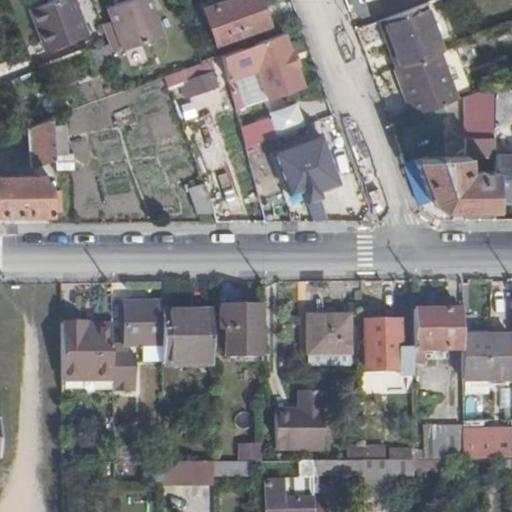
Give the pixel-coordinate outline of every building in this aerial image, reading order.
[(25,0),(45,51),(86,36),(72,0),(25,0)] [(112,22),(101,25),(108,44),(111,51),(121,47),(121,49),(161,36),(147,0),(129,0),(107,8),(112,22)] [(258,0),(231,0),(206,9),(218,43),(268,25),(258,0)] [(425,5),(383,21),(400,68),(438,54),(442,52),(425,5)] [(378,23),(394,70),(396,69),(400,68),(383,21),(378,23)] [(247,48),(222,56),(229,81),(238,77),(258,70),(268,99),(303,87),(296,68),(290,53),(283,35),(261,42),(247,48)] [(97,63),(113,58),(111,51),(108,44),(92,49),(97,63)] [(294,51),(290,53),(296,68),(300,66),(294,51)] [(396,69),(413,116),(455,100),(438,54),(400,68),(396,69)] [(208,62),(202,64),(164,77),(168,88),(181,84),(186,97),(217,86),(208,62)] [(238,77),(229,81),(237,111),(246,107),(238,77)] [(511,79),(493,87),(493,124),(511,117),(511,79)] [(464,97),(465,157),(493,155),(493,124),(493,87),(464,97)] [(52,118),(26,127),(31,167),(56,159),(69,159),(66,126),(52,127),(52,118)] [(242,129),(246,146),(276,136),(270,119),(242,129)] [(430,128),(410,133),(413,148),(433,143),(430,128)] [(319,135),(276,151),(290,190),(314,182),(317,190),(337,182),(319,135)] [(465,157),(405,161),(423,207),(431,201),(442,210),(493,209),(493,201),(493,155),(465,157)] [(511,155),(493,155),(493,201),(511,201),(511,155)] [(1,176),(0,173),(0,214),(51,214),(51,211),(63,211),(62,192),(50,192),(48,176),(1,176)] [(200,212),(213,211),(202,182),(189,187),(200,212)] [(162,311),(162,304),(124,304),(126,346),(142,346),(142,363),(163,363),(163,359),(162,311)] [(262,355),(261,309),(220,309),(220,329),(224,329),(224,355),(262,355)] [(462,337),(462,310),(411,310),(411,348),(411,351),(462,350),(462,337)] [(211,359),(211,312),(162,311),(163,359),(211,359)] [(349,317),(307,317),(308,354),(350,354),(349,317)] [(85,324),(60,324),(61,381),(112,380),(112,358),(112,352),(112,329),(85,329),(85,324)] [(411,376),(411,351),(411,348),(398,348),(398,324),(366,324),(366,368),(398,368),(397,376),(411,376)] [(511,380),(511,336),(462,337),(462,350),(462,381),(511,380)] [(133,358),(112,358),(112,380),(112,383),(133,383),(133,358)] [(300,415),(275,416),(275,450),(321,448),(321,393),(300,393),(300,415)] [(275,412),(275,416),(300,415),(300,393),(296,393),(296,411),(275,412)] [(411,451),(411,460),(440,460),(462,460),(462,433),(462,429),(424,429),(425,451),(411,451)] [(511,432),(462,433),(462,460),(503,460),(511,459),(511,432)] [(255,442),(237,443),(238,458),(255,458),(255,442)] [(344,447),(344,461),(362,461),(362,447),(344,447)] [(362,447),(362,461),(383,461),(383,447),(362,447)] [(405,460),(411,460),(411,451),(411,449),(388,449),(389,461),(405,460)] [(511,459),(503,460),(503,472),(511,471),(511,459)] [(411,473),(411,460),(405,460),(389,461),(387,461),(387,482),(412,482),(411,473)] [(440,460),(411,460),(411,473),(440,473),(440,460)] [(313,461),(299,462),(300,478),(313,478),(313,461)] [(313,461),(313,478),(313,491),(362,491),(362,461),(344,461),(313,461)] [(383,461),(362,461),(362,491),(362,494),(387,494),(387,482),(387,461),(383,461)] [(164,475),(163,463),(163,462),(159,463),(153,465),(148,469),(143,478),(143,483),(164,482),(164,475)] [(213,475),(213,477),(251,476),(251,462),(238,462),(213,463),(213,475)] [(213,475),(213,463),(163,463),(164,475),(213,475)] [(313,511),(313,499),(281,500),(280,482),(264,483),(264,511),(313,511)]
